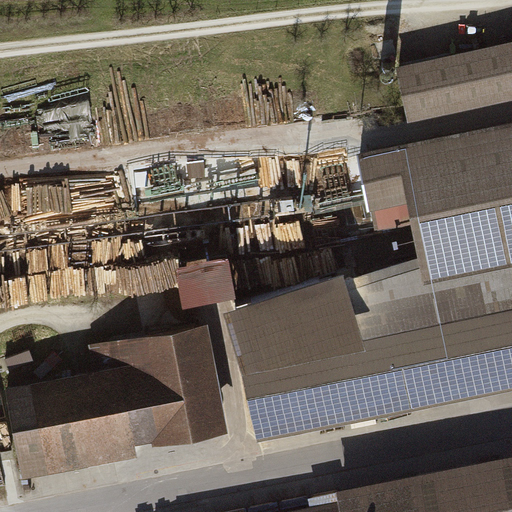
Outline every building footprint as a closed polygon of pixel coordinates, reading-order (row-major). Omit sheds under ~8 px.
[(511,36),(398,58),(408,114),(511,95),(511,36)] [(511,123),(401,145),(425,251),(430,273),(511,255),(511,123)] [(179,251),(182,291),(236,287),(233,248),(179,251)] [(425,251),(229,306),(254,436),(511,391),(511,255),(430,273),(425,251)] [(227,428),(208,324),(116,340),(121,369),(4,390),(21,483),(152,459),(149,442),(227,428)] [(511,511),(511,467),(297,511),(511,511)]
